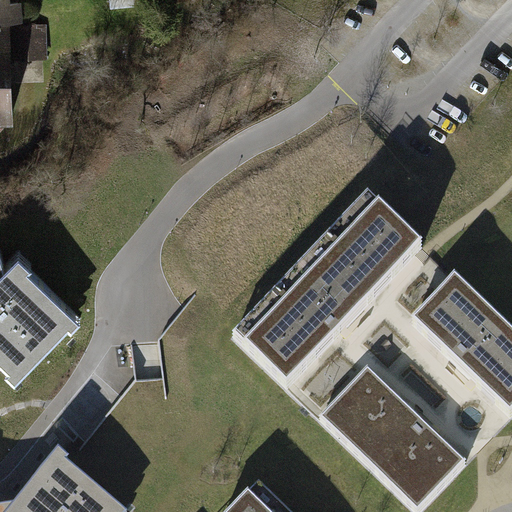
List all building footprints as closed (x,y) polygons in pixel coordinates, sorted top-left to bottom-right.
[(0,0),(0,24),(2,25),(19,23),(17,2),(4,3),(4,0),(0,0)] [(0,122),(10,122),(2,25),(0,24),(0,122)] [(222,201),(199,220),(208,230),(231,211),(222,201)] [(370,202),(236,342),(290,393),(423,253),(370,202)] [(5,266),(1,251),(0,250),(0,358),(10,368),(20,357),(28,366),(77,316),(16,255),(5,266)] [(511,336),(457,285),(416,328),(511,418),(511,336)] [(422,511),(466,467),(368,374),(321,424),(414,511),(422,511)] [(120,511),(65,468),(55,480),(46,473),(14,511),(7,511),(120,511)] [(281,511),(260,491),(239,511),(281,511)]
